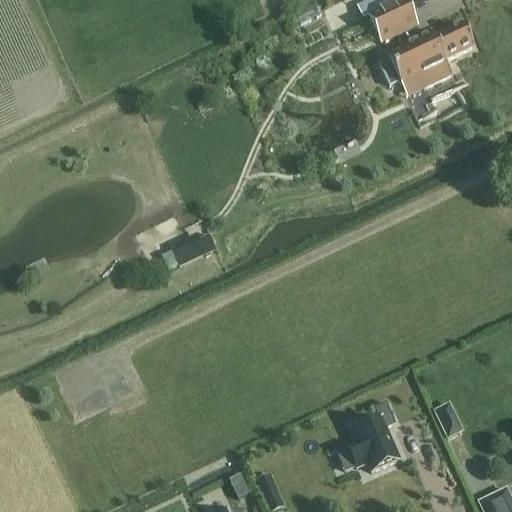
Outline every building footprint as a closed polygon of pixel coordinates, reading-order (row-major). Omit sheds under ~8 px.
[(418,79),(424,93),(452,80),(445,65),(473,51),(462,28),(433,42),(430,36),(416,43),(411,34),(416,31),(403,3),(395,7),(391,0),(376,0),(356,10),(363,23),(368,21),(381,49),(397,41),(403,52),(387,60),(388,62),(378,67),(389,90),(398,85),(400,88),(418,79)] [(208,238),(172,255),(178,270),(215,253),(208,238)] [(370,478),(397,465),(383,434),(394,429),(385,407),(374,412),(379,425),(353,437),(356,446),(346,451),(355,473),(366,468),(370,478)] [(447,407),(431,415),(445,444),(461,436),(447,407)] [(268,478),(253,485),(262,505),(277,499),(268,478)] [(239,479),(228,484),(236,502),(247,497),(239,479)] [(511,511),(511,508),(505,493),(477,506),(480,511),(511,511)]
